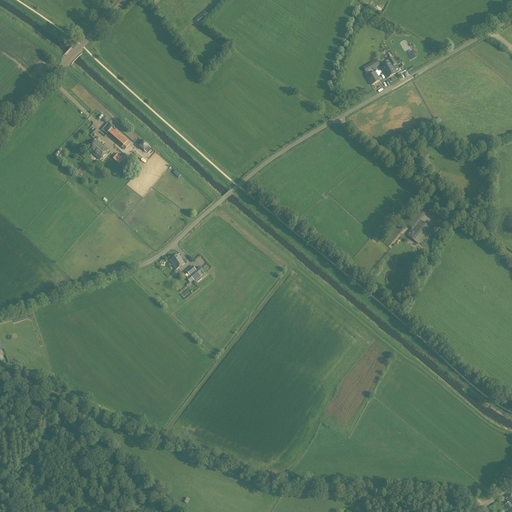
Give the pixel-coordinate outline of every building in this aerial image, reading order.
[(199,24),(209,17),(205,12),(196,20),(199,24)] [(386,64),(385,64),(392,76),(396,73),(392,67),(396,65),(392,58),(388,61),(389,63),(387,64),(386,64)] [(373,70),(380,65),(376,60),(369,64),(373,70)] [(384,65),(384,66),(381,68),(387,79),(392,76),(385,64),(384,65)] [(371,86),(380,81),(375,72),(366,77),(371,86)] [(106,135),(122,148),(127,142),(121,136),(121,137),(119,135),(119,134),(112,128),(106,135)] [(88,150),(100,160),(108,151),(96,140),(88,150)] [(146,153),(151,148),(141,140),(136,144),(139,146),(138,146),(144,151),(146,153)] [(418,156),(425,162),(430,156),(423,151),(418,156)] [(121,158),(116,153),(112,158),(117,163),(121,158)] [(80,178),(87,170),(83,166),(75,174),(80,178)] [(431,230),(420,221),(429,210),(423,205),(406,226),(412,230),(407,235),(419,244),(431,230)] [(422,249),(418,254),(422,257),(426,252),(422,249)] [(178,255),(170,260),(176,270),(185,265),(178,255)] [(186,271),(195,283),(205,274),(199,268),(196,271),(192,266),(186,271)] [(240,496),(243,487),(230,481),(226,490),(240,496)] [(251,495),(245,508),(253,511),(259,498),(251,495)]
